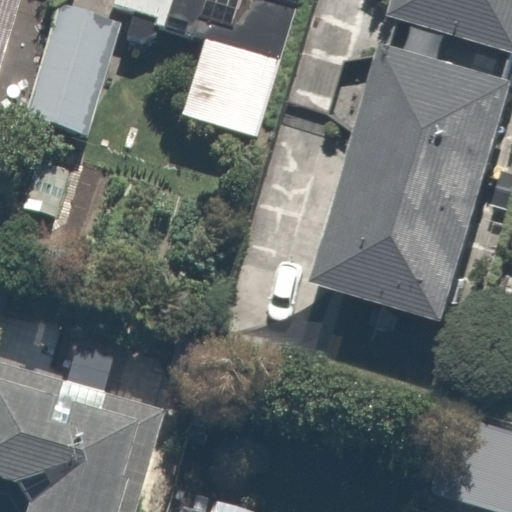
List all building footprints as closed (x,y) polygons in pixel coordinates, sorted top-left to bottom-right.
[(0,0),(0,125),(37,0),(0,0)] [(297,0),(112,0),(111,5),(207,34),(281,56),(297,0)] [(511,202),(511,0),(414,0),(328,301),(472,342),(511,202)] [(122,27),(63,8),(26,118),(86,138),(122,27)] [(281,56),(207,34),(183,113),(256,136),(281,56)] [(11,258),(0,256),(0,311),(4,312),(11,258)] [(135,511),(159,432),(0,386),(0,506),(19,511),(135,511)]
